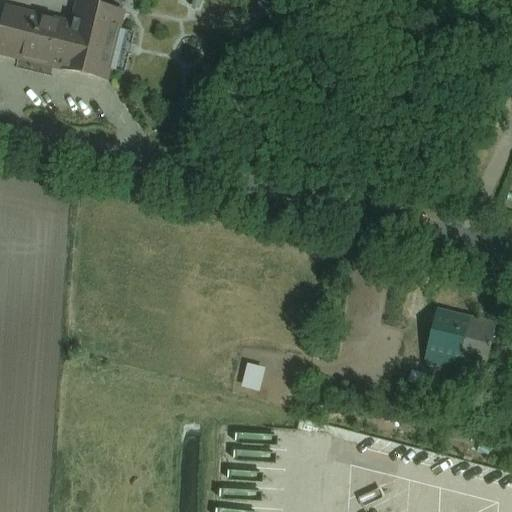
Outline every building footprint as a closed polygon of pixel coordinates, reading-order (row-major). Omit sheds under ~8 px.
[(74,0),(69,22),(5,6),(0,26),(0,56),(107,83),(124,12),(75,0),(74,0)] [(496,325),(436,310),(421,369),(458,378),(460,368),(483,374),(496,325)] [(246,362),(240,386),(258,391),(265,368),(246,362)] [(258,500),(258,456),(225,456),(225,499),(258,500)] [(349,511),(386,511),(377,489),(345,502),(349,511)]
